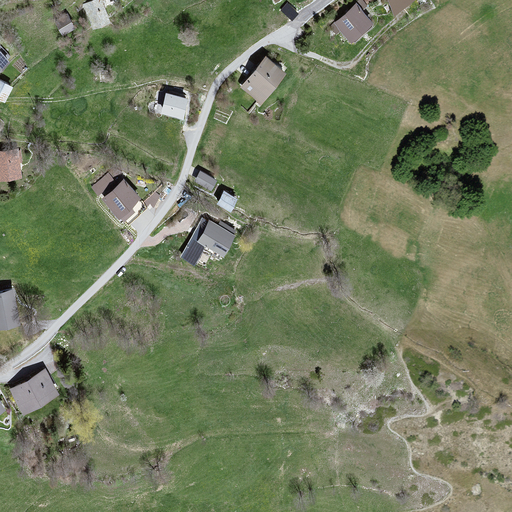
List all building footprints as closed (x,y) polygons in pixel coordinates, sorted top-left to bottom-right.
[(103,0),(98,0),(87,5),(97,28),(113,21),(103,0)] [(389,0),(395,13),(412,0),(389,0)] [(358,5),(338,24),(356,44),(377,24),(358,5)] [(72,14),(57,21),(62,33),(77,26),(72,14)] [(0,51),(0,74),(12,64),(0,51)] [(267,61),(244,87),(261,101),(283,76),(267,61)] [(0,82),(0,98),(4,100),(11,88),(0,82)] [(162,111),(185,119),(192,99),(168,91),(162,111)] [(0,151),(0,180),(25,176),(21,149),(0,151)] [(216,181),(200,172),(195,180),(211,189),(216,181)] [(125,178),(104,197),(128,223),(148,205),(125,178)] [(236,200),(224,193),(219,203),(231,210),(236,200)] [(203,219),(180,257),(194,266),(206,246),(224,257),(236,237),(209,221),(209,223),(203,219)] [(17,288),(0,292),(0,328),(26,322),(17,288)] [(49,371),(15,389),(28,414),(62,395),(49,371)]
